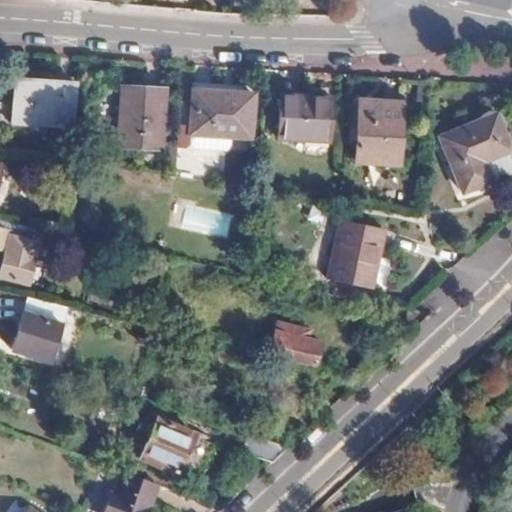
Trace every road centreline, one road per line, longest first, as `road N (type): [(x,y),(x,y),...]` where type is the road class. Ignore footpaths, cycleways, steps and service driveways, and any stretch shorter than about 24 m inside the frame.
road 1 (residential): [(0,17),(149,31),(511,40)]
road 2 (tertiary): [(511,269),(252,511)]
road 3 (tertiary): [(285,511),(511,300)]
